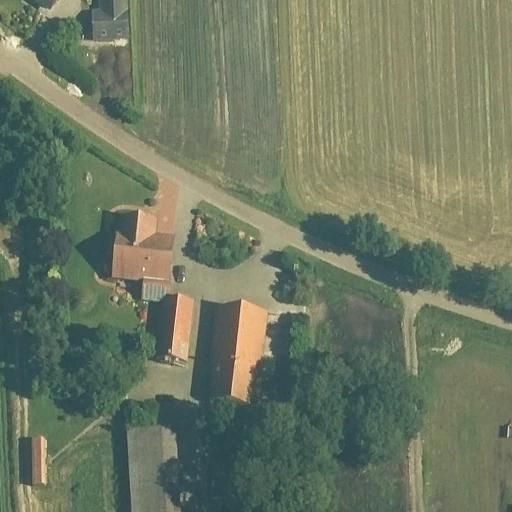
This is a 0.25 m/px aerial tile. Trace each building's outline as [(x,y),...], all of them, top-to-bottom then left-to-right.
[(33,0),(52,13),(61,0),(33,0)] [(128,0),(102,0),(103,18),(94,19),(95,44),(130,43),(128,0)] [(169,288),(173,244),(152,242),(154,227),(123,224),(117,282),(169,288)] [(158,366),(183,370),(192,309),(167,306),(158,366)] [(268,319),(219,313),(212,370),(214,370),(208,416),(253,422),(259,371),(262,371),(268,319)] [(180,511),(177,434),(130,437),(133,511),(180,511)] [(33,444),(35,490),(47,490),(45,444),(33,444)] [(245,511),(243,464),(211,466),(213,511),(245,511)]
